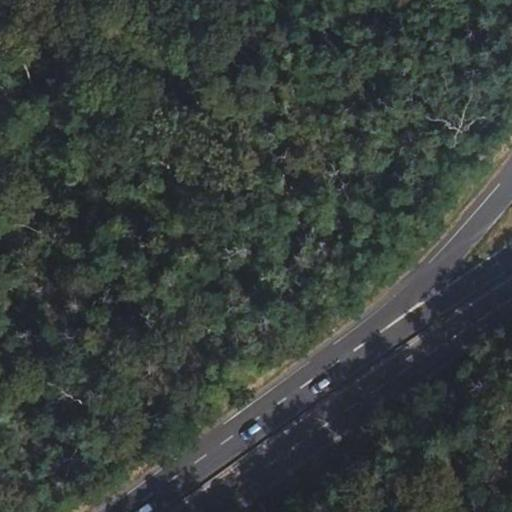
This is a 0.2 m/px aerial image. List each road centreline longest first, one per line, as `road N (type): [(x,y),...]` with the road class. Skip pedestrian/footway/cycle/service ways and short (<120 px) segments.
road 1 (secondary): [(208,511),(511,301)]
road 2 (secondary): [(383,342),(139,511)]
road 3 (primary): [(511,188),(383,342)]
road 4 (secondary): [(511,257),(383,342)]
